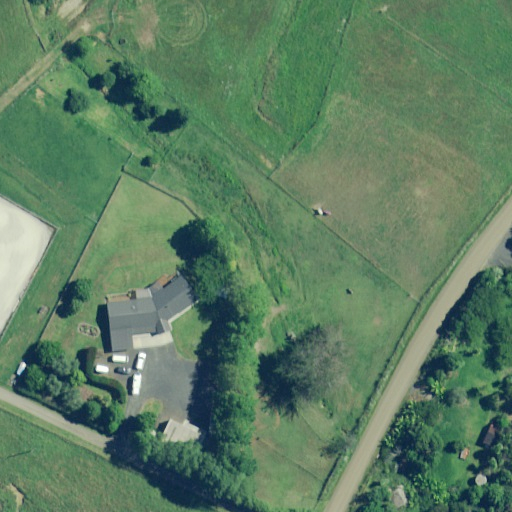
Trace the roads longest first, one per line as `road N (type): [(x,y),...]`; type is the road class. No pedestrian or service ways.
road 1 (unclassified): [(338,511),(450,294),(511,213)]
road 2 (track): [(0,130),(63,82),(107,0)]
